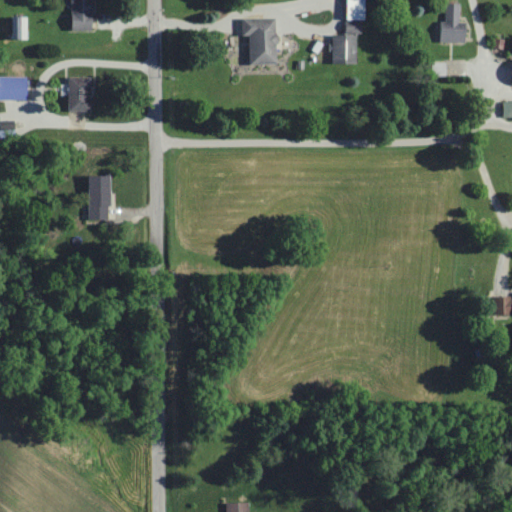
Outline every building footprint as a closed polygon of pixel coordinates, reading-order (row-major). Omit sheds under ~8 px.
[(66,0),(65,30),(87,31),(88,0),(66,0)] [(360,21),(360,0),(341,0),(341,21),(360,21)] [(461,43),(461,23),(456,23),(457,5),(442,4),(442,23),(436,23),(435,43),(461,43)] [(244,65),(272,66),(272,19),(238,19),(237,36),(245,36),(244,65)] [(328,65),(351,65),(352,36),(328,36),(328,65)] [(428,76),(442,76),(442,63),(428,63),(428,76)] [(0,77),(0,100),(23,100),(22,77),(0,77)] [(63,112),(85,112),(86,78),(64,78),(63,112)] [(511,101),(500,102),(499,121),(511,120),(511,101)] [(83,177),(84,222),(106,221),(106,176),(83,177)] [(511,297),(488,298),(489,317),(511,316),(511,297)]
